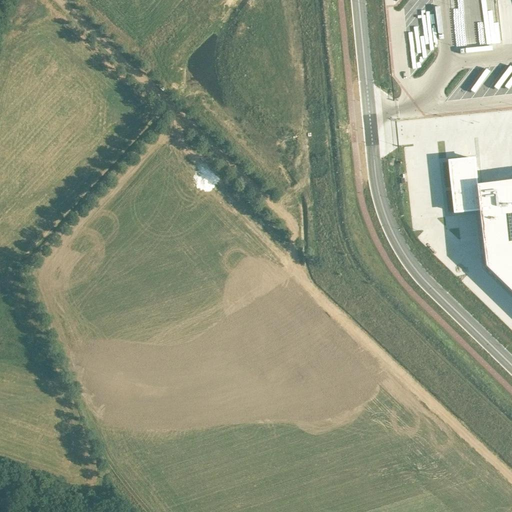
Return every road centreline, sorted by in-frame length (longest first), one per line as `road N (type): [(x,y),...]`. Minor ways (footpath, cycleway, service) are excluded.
road 1 (tertiary): [(357,0),(386,225),(412,265),(511,365)]
road 2 (unclassified): [(243,178),(62,0)]
